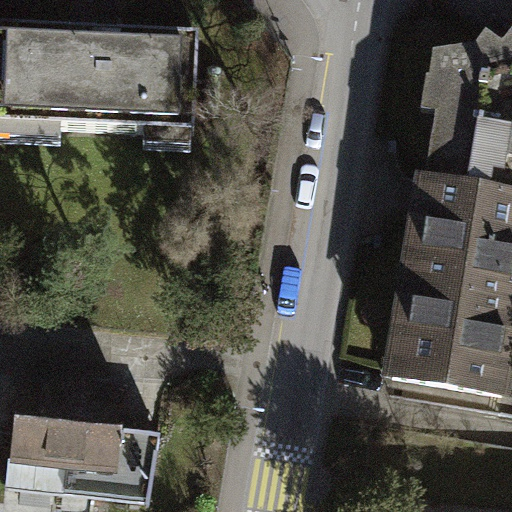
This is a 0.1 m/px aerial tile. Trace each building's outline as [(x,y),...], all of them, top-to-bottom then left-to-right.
[(0,32),(0,130),(4,130),(9,33),(0,32)] [(9,33),(4,130),(185,138),(190,40),(9,33)] [(427,182),(511,197),(511,53),(505,48),(492,65),(477,53),(447,56),(427,182)] [(392,380),(503,398),(511,340),(511,197),(427,182),(426,186),(430,187),(425,218),(420,218),(412,269),(416,270),(412,294),(407,294),(398,345),(403,347),(397,377),(392,376),(392,380)] [(55,499),(145,507),(151,435),(110,432),(113,395),(81,392),(83,376),(44,373),(43,389),(11,387),(5,464),(57,468),(55,499)]
